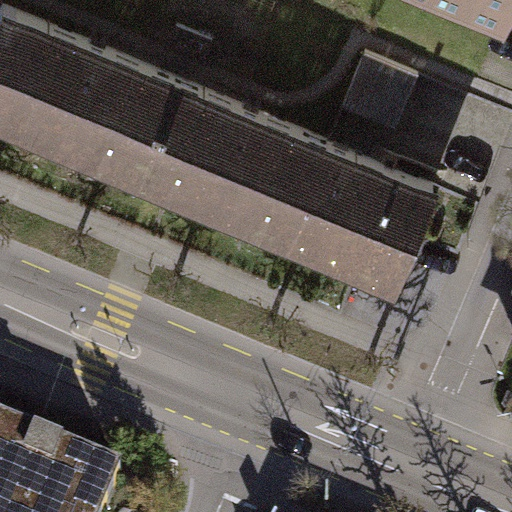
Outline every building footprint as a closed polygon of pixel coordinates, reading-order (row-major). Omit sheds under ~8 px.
[(10,0),(0,25),(0,121),(171,192),(218,80),(25,0),(10,0)] [(511,0),(468,0),(511,17),(511,13),(511,0)] [(364,43),(344,91),(408,118),(428,70),(364,43)] [(171,192),(302,247),(349,135),(218,80),(171,192)] [(302,247),(403,289),(450,177),(349,135),(302,247)] [(105,511),(123,470),(0,418),(0,511),(105,511)]
